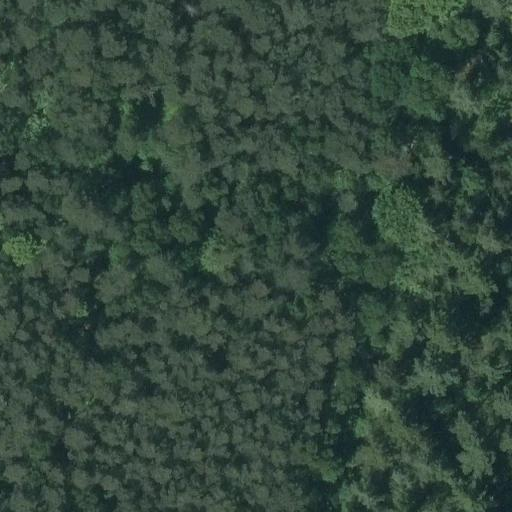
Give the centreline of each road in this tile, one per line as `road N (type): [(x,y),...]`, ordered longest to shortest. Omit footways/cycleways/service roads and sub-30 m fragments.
road 1 (track): [(283,511),(463,0)]
road 2 (track): [(375,246),(0,229)]
